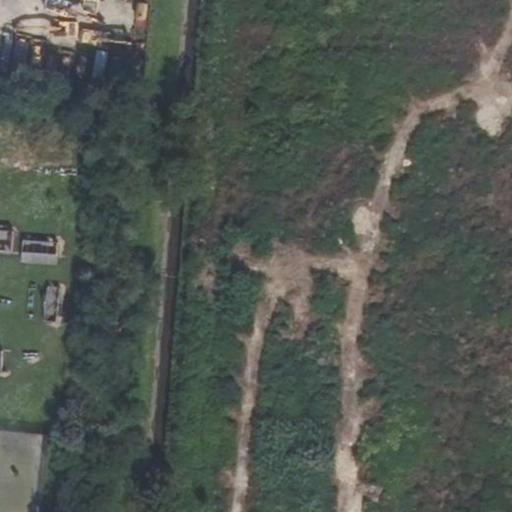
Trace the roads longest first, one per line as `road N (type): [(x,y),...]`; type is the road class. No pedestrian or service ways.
road 1 (trunk): [(273,0),(223,511)]
road 2 (trunk): [(285,511),(332,0)]
